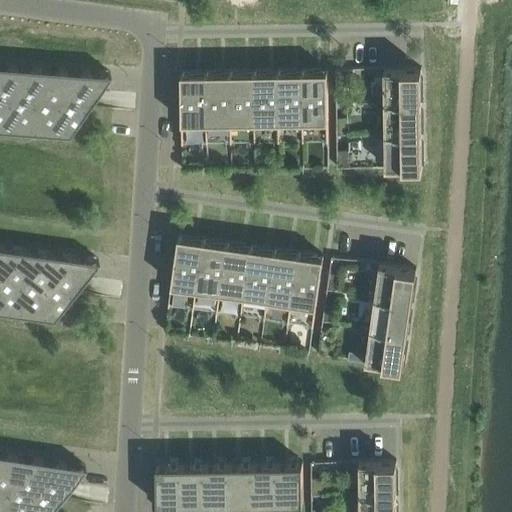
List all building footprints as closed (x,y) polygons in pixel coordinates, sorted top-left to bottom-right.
[(68,131),(110,70),(84,68),(59,67),(33,65),(8,63),(0,61),(0,125),(17,127),(43,129),(68,131)] [(421,66),(384,67),(385,101),(418,100),(422,100),(422,76),(418,76),(418,69),(421,68),(421,66)] [(301,68),(301,70),(302,139),(329,138),(327,67),(325,67),(325,69),(317,70),(317,67),(301,68)] [(278,139),(277,70),(269,70),(269,68),(253,68),(253,70),(254,139),(278,139)] [(302,139),(301,70),(293,70),(293,68),(277,68),(277,70),(278,139),(302,139)] [(206,140),(205,71),(197,71),(197,69),(181,69),(182,140),(206,140)] [(230,140),(229,71),(221,71),(221,69),(205,69),(205,71),(206,140),(230,140)] [(254,139),(253,70),(245,71),(245,69),(229,69),(229,71),(230,140),(254,139)] [(336,100),(347,100),(347,83),(336,84),(336,100)] [(418,108),(418,100),(385,101),(385,133),(419,132),(422,132),(422,108),(418,108)] [(336,115),(337,133),(348,132),(347,115),(336,115)] [(419,140),(419,132),(385,133),(386,165),(423,164),(422,140),(419,140)] [(348,166),(348,148),(337,148),(337,166),(348,166)] [(193,306),(202,238),(194,237),(194,235),(179,233),(169,303),(193,306)] [(216,310),(226,241),(218,240),(218,238),(202,236),(202,238),(193,306),(216,310)] [(240,313),(250,245),(241,244),(242,242),(226,239),(226,241),(216,310),(240,313)] [(0,307),(2,308),(27,311),(53,315),(98,257),(73,253),(48,250),(22,246),(0,243),(0,307)] [(264,316),(273,248),(265,247),(265,245),(250,243),(250,245),(240,313),(264,316)] [(288,320),(297,252),(289,250),(289,248),(274,246),(273,248),(264,316),(288,320)] [(297,250),(297,252),(288,320),(313,323),(323,253),(321,253),(321,255),(313,254),(313,252),(297,250)] [(416,266),(380,261),(375,295),(408,300),(412,301),(415,276),(411,276),(412,268),(416,269),(416,266)] [(340,272),(329,271),(327,288),(338,289),(340,272)] [(407,308),(408,300),(375,295),(370,327),(403,332),(407,332),(410,308),(407,308)] [(325,302),(323,319),(333,320),(336,303),(325,302)] [(321,326),(318,352),(328,353),(332,328),(321,326)] [(402,339),(403,332),(370,327),(366,359),(403,364),(406,340),(402,339)] [(0,511),(45,511),(85,463),(60,459),(35,456),(10,452),(0,450),(0,511)] [(397,459),(359,459),(360,494),(393,493),(397,493),(397,469),(393,469),(393,461),(397,461),(397,459)] [(254,461),(254,501),(255,501),(279,501),(278,460),(254,461)] [(278,460),(279,501),(303,501),(303,460),(278,460)] [(182,462),(183,502),(206,502),(206,461),(182,462)] [(206,461),(206,502),(230,502),(230,461),(206,461)] [(230,461),(230,502),(230,511),(255,511),(255,501),(254,501),(254,461),(230,461)] [(157,462),(158,508),(183,507),(183,502),(182,462),(157,462)] [(311,476),(312,493),(322,493),(322,476),(311,476)] [(394,501),(393,493),(360,494),(360,502),(354,502),(354,511),(397,511),(397,501),(394,501)]
